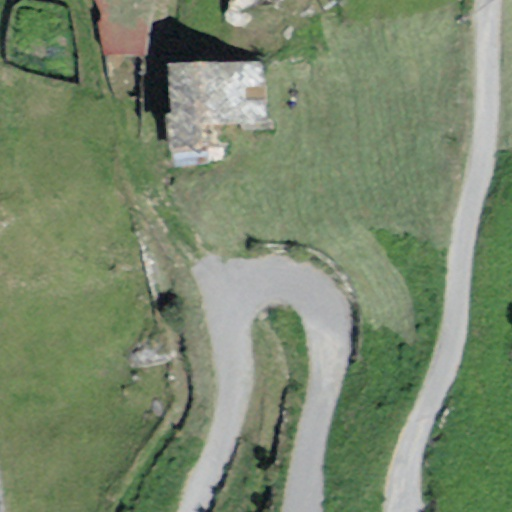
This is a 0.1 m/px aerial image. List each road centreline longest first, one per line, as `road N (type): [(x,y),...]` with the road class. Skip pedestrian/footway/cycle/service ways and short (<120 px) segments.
road 1 (residential): [(203,460),(230,384),(238,300),(272,270),(321,290),(289,511)]
road 2 (residential): [(368,511),(394,459),(501,132),(511,65)]
road 3 (residential): [(203,460),(152,209)]
